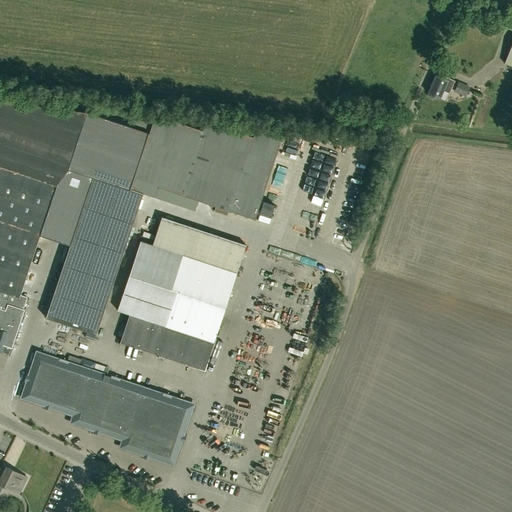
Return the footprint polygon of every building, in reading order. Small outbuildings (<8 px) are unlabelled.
[(428,93),(427,95),(428,97),(432,99),(434,99),(435,97),(439,98),(444,87),(450,90),(454,81),(447,78),(446,80),(436,75),(428,93)] [(56,185),(68,170),(87,112),(0,100),(0,351),(8,354),(28,298),(19,294),(56,185)] [(155,114),(152,124),(132,189),(144,194),(154,197),(158,188),(254,220),(282,137),(256,128),(253,137),(206,121),(203,130),(155,114)] [(296,134),(295,144),(304,144),(305,134),(296,134)] [(93,178),(46,317),(96,334),(144,194),(132,189),(93,178)] [(204,369),(246,246),(162,218),(152,246),(140,242),(118,309),(130,313),(121,341),(204,369)] [(285,298),(285,290),(269,290),(268,298),(285,298)] [(304,298),(301,307),(308,309),(311,300),(304,298)] [(80,333),(79,341),(92,342),(93,334),(80,333)] [(174,464),(194,404),(50,357),(47,367),(38,364),(41,354),(37,353),(22,398),(74,415),(72,423),(123,440),(121,447),(174,464)] [(265,439),(275,443),(278,437),(268,432),(265,439)] [(7,467),(4,472),(0,481),(0,484),(19,494),(28,477),(7,467)]
